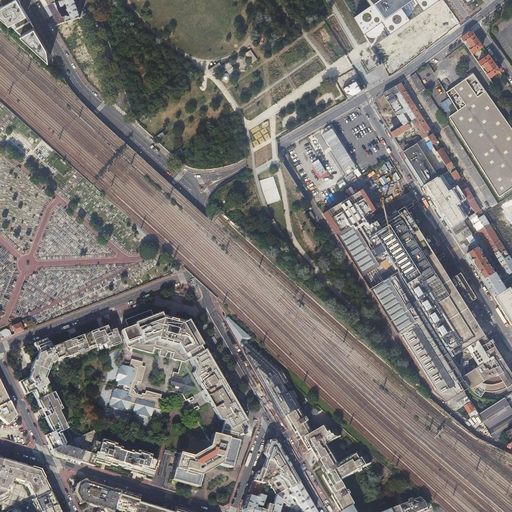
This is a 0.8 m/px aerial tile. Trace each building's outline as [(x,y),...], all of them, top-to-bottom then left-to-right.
[(17,0),(0,0),(0,16),(1,17),(14,30),(30,21),(24,11),(17,0)] [(66,22),(80,17),(73,0),(63,0),(59,2),(61,7),(63,6),(64,5),(65,4),(67,8),(66,9),(67,11),(64,12),(64,15),(65,14),(66,16),(64,17),(66,22)] [(365,0),(370,7),(353,18),(363,33),(380,21),(390,35),(410,21),(401,7),(410,0),(414,0),(423,12),(440,0),(463,0),(466,4),(471,0),(365,0)] [(58,25),(64,22),(66,22),(64,17),(62,17),(60,15),(61,15),(60,14),(58,10),(57,7),(58,6),(59,8),(61,7),(59,2),(44,7),(50,17),(52,15),(58,25)] [(48,61),(46,49),(39,36),(33,26),(30,21),(14,30),(48,61)] [(355,23),(349,27),(355,38),(362,34),(355,23)] [(461,38),(472,54),(482,46),(472,32),(469,32),(461,38)] [(481,50),(475,54),(478,59),(485,56),(481,50)] [(74,59),(87,81),(98,75),(85,53),(74,59)] [(484,72),(489,78),(499,71),(488,55),(483,59),(478,62),(482,69),(485,67),(487,71),(486,72),(485,71),(484,72)] [(219,62),(211,68),(214,73),(222,67),(219,62)] [(498,203),(416,72),(410,77),(428,105),(492,207),(498,203)] [(511,134),(484,93),(485,92),(483,89),(472,75),(465,80),(466,82),(455,89),(454,88),(453,87),(446,92),(457,111),(448,117),(499,197),(511,188),(511,134)] [(465,80),(454,88),(455,89),(466,82),(465,80)] [(343,89),(349,99),(362,91),(359,86),(360,85),(357,81),(356,82),(356,81),(343,89)] [(420,113),(401,83),(396,86),(416,118),(428,136),(433,133),(420,113)] [(416,118),(396,86),(390,89),(383,93),(390,104),(396,114),(397,116),(403,113),(404,112),(393,95),(395,94),(396,93),(413,120),(416,118)] [(511,134),(511,129),(487,93),(486,91),(485,92),(484,93),(511,134)] [(412,121),(413,120),(396,93),(395,94),(412,121)] [(441,102),(445,110),(453,105),(449,98),(441,102)] [(402,124),(403,125),(404,126),(408,123),(409,123),(404,114),(398,117),(402,124)] [(428,136),(416,118),(413,120),(412,121),(423,139),(428,136)] [(401,126),(400,127),(391,132),(395,138),(411,128),(410,126),(408,123),(404,126),(403,125),(401,126)] [(438,141),(433,133),(428,136),(433,144),(438,141)] [(296,154),(312,182),(328,174),(307,137),(299,141),(304,150),(296,154)] [(408,146),(406,146),(408,149),(415,144),(412,139),(412,138),(405,142),(408,146)] [(404,142),(399,145),(403,151),(404,151),(408,149),(406,146),(404,142)] [(403,151),(424,185),(439,177),(417,143),(404,151),(403,151)] [(448,158),(442,148),(437,151),(447,168),(453,165),(448,158)] [(451,173),(456,170),(453,165),(447,168),(449,171),(451,173)] [(455,181),(457,183),(460,181),(458,179),(460,177),(459,176),(456,170),(451,173),(455,181)] [(463,206),(469,202),(462,190),(459,187),(457,183),(455,181),(451,173),(449,171),(425,186),(444,217),(462,206),(463,206)] [(420,188),(424,186),(418,175),(414,177),(420,188)] [(469,202),(474,199),(471,194),(464,184),(459,187),(462,190),(469,202)] [(475,212),(480,209),(477,204),(474,199),(469,202),(475,212)] [(475,213),(475,212),(469,202),(463,206),(463,207),(465,206),(468,211),(467,213),(464,216),(465,218),(462,219),(461,218),(462,217),(459,212),(461,211),(461,210),(463,208),(462,206),(444,217),(451,228),(463,220),(467,218),(475,213)] [(469,310),(480,304),(464,278),(455,284),(440,259),(438,257),(405,203),(371,224),(375,229),(376,232),(370,235),(372,237),(369,239),(374,248),(370,250),(374,256),(385,250),(451,356),(481,338),(484,343),(481,345),(489,358),(482,362),(481,361),(475,365),(479,371),(482,369),(486,376),(496,370),(500,376),(511,370),(495,344),(492,346),(488,340),(469,310)] [(478,231),(484,227),(480,220),(479,219),(476,214),(475,213),(467,218),(468,219),(469,218),(477,230),(475,231),(476,232),(478,231)] [(484,227),(489,224),(485,217),(480,220),(484,227)] [(472,234),(463,220),(451,228),(460,242),(472,235),(472,234)] [(144,238),(147,235),(135,224),(132,227),(144,238)] [(511,260),(489,224),(484,227),(478,231),(493,255),(494,254),(502,267),(507,264),(511,260)] [(154,241),(147,235),(144,238),(150,244),(154,241)] [(472,235),(460,242),(463,248),(475,241),(472,235)] [(154,241),(150,244),(157,255),(163,252),(159,246),(154,241)] [(475,241),(463,248),(467,253),(479,246),(475,241)] [(479,246),(467,253),(483,279),(494,272),(493,270),(494,268),(491,267),(481,251),(482,249),(480,248),(479,246)] [(179,271),(185,269),(183,267),(182,267),(179,264),(173,268),(175,270),(173,273),(179,271)] [(511,272),(507,264),(502,267),(500,268),(497,270),(501,277),(502,279),(511,272)] [(494,272),(483,279),(493,297),(494,297),(499,294),(506,289),(504,285),(505,284),(504,282),(503,283),(499,278),(501,277),(497,270),(494,272)] [(511,296),(510,298),(509,297),(509,298),(506,301),(505,299),(507,297),(505,293),(500,296),(499,294),(494,297),(509,322),(511,319),(511,296)] [(127,328),(121,330),(127,347),(151,354),(153,348),(159,350),(158,352),(166,354),(166,352),(172,353),(171,359),(176,360),(180,361),(183,362),(204,351),(203,350),(202,351),(199,345),(200,344),(186,321),(180,324),(179,322),(175,321),(175,318),(168,316),(168,319),(163,318),(161,319),(158,313),(152,316),(150,310),(124,320),(127,328)] [(234,334),(240,345),(247,342),(248,344),(251,342),(254,340),(228,317),(226,315),(225,314),(223,311),(222,312),(225,320),(229,326),(234,334)] [(20,332),(23,331),(20,323),(11,326),(14,335),(20,332)] [(53,347),(49,337),(35,343),(37,346),(38,346),(41,352),(40,355),(38,356),(36,362),(35,361),(33,365),(46,370),(49,361),(50,361),(51,362),(57,360),(57,358),(63,356),(64,357),(77,352),(78,354),(85,352),(84,350),(99,344),(99,346),(105,344),(106,347),(118,342),(116,335),(114,336),(111,330),(109,331),(108,330),(107,329),(106,328),(101,330),(101,328),(80,336),(80,335),(79,335),(78,334),(77,334),(77,335),(71,337),(72,339),(53,347)] [(3,339),(11,336),(9,331),(5,329),(0,331),(0,336),(1,338),(1,340),(3,339)] [(268,393),(271,399),(291,387),(282,370),(280,371),(277,366),(275,367),(272,361),(270,362),(266,356),(265,357),(261,352),(259,352),(256,347),(254,348),(251,342),(248,344),(247,342),(240,345),(252,365),(268,393)] [(207,356),(204,351),(183,362),(180,361),(177,373),(173,373),(168,391),(182,395),(185,401),(187,400),(190,405),(213,392),(210,386),(226,376),(212,353),(207,356)] [(147,414),(151,415),(152,409),(160,411),(163,400),(159,399),(160,396),(145,391),(144,395),(141,394),(140,396),(137,395),(137,393),(135,388),(133,388),(134,384),(136,385),(137,381),(140,382),(144,367),(141,366),(141,363),(131,360),(129,367),(123,366),(122,369),(118,368),(115,379),(119,380),(118,384),(123,386),(121,390),(117,389),(115,393),(112,392),(109,403),(112,404),(111,408),(122,411),(123,407),(127,408),(129,403),(133,404),(132,409),(136,411),(135,414),(146,417),(147,414)] [(51,450),(63,444),(64,444),(59,433),(65,429),(63,424),(64,423),(58,411),(59,410),(54,399),(52,400),(45,384),(46,383),(44,379),(43,380),(42,379),(46,370),(33,365),(32,369),(33,369),(30,375),(31,376),(30,379),(23,382),(22,381),(18,382),(25,396),(33,392),(42,410),(41,411),(40,412),(43,419),(46,418),(53,432),(52,433),(52,434),(51,434),(50,435),(53,441),(51,442),(48,443),(49,446),(51,450)] [(0,384),(0,418),(2,421),(7,425),(15,416),(13,411),(0,384)] [(278,410),(283,419),(301,408),(296,399),(298,398),(291,387),(271,399),(278,410)] [(239,434),(239,435),(240,435),(241,435),(242,435),(242,434),(245,435),(247,427),(246,426),(245,427),(242,421),(243,420),(240,415),(246,411),(232,388),(216,397),(213,392),(190,405),(194,411),(192,412),(205,436),(217,429),(236,434),(239,432),(239,433),(239,434)] [(461,408),(464,405),(470,402),(471,401),(464,391),(454,397),(461,408)] [(446,402),(456,410),(461,408),(454,397),(446,402)] [(511,413),(511,408),(505,397),(487,409),(496,424),(511,413)] [(283,419),(289,429),(290,428),(294,426),(309,451),(311,450),(312,451),(320,465),(322,463),(325,467),(322,469),(326,475),(323,476),(333,495),(331,497),(335,503),(338,502),(343,511),(354,505),(349,495),(350,495),(348,491),(347,492),(340,481),(358,471),(359,473),(362,471),(361,469),(371,464),(367,456),(365,457),(361,451),(354,455),(355,457),(351,459),(350,457),(338,464),(336,461),(334,462),(333,459),(335,458),(328,448),(327,449),(326,447),(328,446),(326,445),(341,436),(336,429),(334,430),(331,424),(318,431),(310,417),(322,410),(313,401),(301,408),(283,419)] [(471,417),(478,413),(476,411),(475,411),(474,410),(475,410),(470,402),(464,405),(471,417)] [(493,437),(498,439),(503,434),(506,432),(511,428),(511,413),(496,424),(487,409),(479,414),(493,437)] [(306,455),(312,451),(311,450),(309,451),(294,426),(290,428),(306,455)] [(235,434),(236,434),(217,429),(205,436),(209,442),(204,445),(206,448),(206,452),(194,458),(190,458),(188,454),(184,456),(180,455),(176,454),(171,479),(172,479),(197,486),(201,472),(213,465),(228,468),(235,441),(233,441),(235,434)] [(85,464),(86,464),(87,462),(94,465),(95,462),(101,464),(102,462),(109,464),(110,463),(130,469),(130,471),(137,473),(136,475),(142,477),(150,479),(156,460),(150,458),(151,457),(136,452),(136,453),(133,453),(132,454),(118,449),(119,448),(116,447),(116,446),(101,441),(100,443),(98,442),(94,454),(82,450),(82,451),(79,462),(85,464)] [(277,476),(289,469),(287,465),(285,464),(283,462),(284,461),(284,460),(273,441),(268,441),(265,448),(267,452),(266,457),(263,464),(260,466),(258,467),(255,475),(252,481),(262,485),(267,482),(277,476)] [(64,446),(63,444),(51,450),(52,452),(54,453),(55,454),(65,458),(79,462),(82,451),(65,445),(64,446)] [(2,459),(0,465),(0,505),(4,503),(3,501),(5,500),(8,491),(11,483),(10,482),(11,479),(12,478),(14,479),(26,483),(26,484),(31,495),(34,495),(35,498),(49,491),(39,471),(2,459)] [(384,488),(390,484),(399,479),(387,468),(381,472),(383,474),(385,476),(384,480),(381,482),(379,483),(384,488)] [(290,471),(289,469),(277,476),(267,482),(268,483),(267,484),(269,485),(270,486),(269,488),(271,488),(275,495),(285,490),(288,488),(297,483),(296,482),(293,476),(292,476),(290,473),(290,471)] [(105,511),(106,511),(113,511),(115,506),(117,499),(119,491),(106,487),(80,479),(78,486),(71,489),(79,504),(83,502),(104,509),(105,511)] [(258,511),(259,509),(263,497),(261,496),(264,486),(262,485),(252,481),(249,491),(250,492),(257,495),(257,496),(256,498),(247,495),(246,500),(242,510),(243,511),(258,511)] [(298,483),(297,483),(288,488),(291,493),(288,495),(285,490),(275,495),(281,500),(286,504),(291,508),(292,507),(295,506),(290,498),(292,496),(297,505),(308,499),(303,491),(298,483)] [(166,511),(168,505),(145,498),(120,490),(119,491),(117,499),(120,500),(118,507),(115,506),(113,511),(166,511)] [(40,511),(56,504),(49,491),(35,498),(33,499),(31,500),(31,501),(34,507),(36,511),(40,511)] [(278,511),(281,500),(275,495),(272,506),(270,511),(278,511)] [(399,506),(401,511),(425,511),(428,511),(425,505),(425,503),(419,498),(413,501),(412,499),(408,501),(409,503),(399,506)] [(315,511),(308,499),(297,505),(295,506),(292,507),(294,511),(296,511),(301,510),(301,511),(315,511)]
